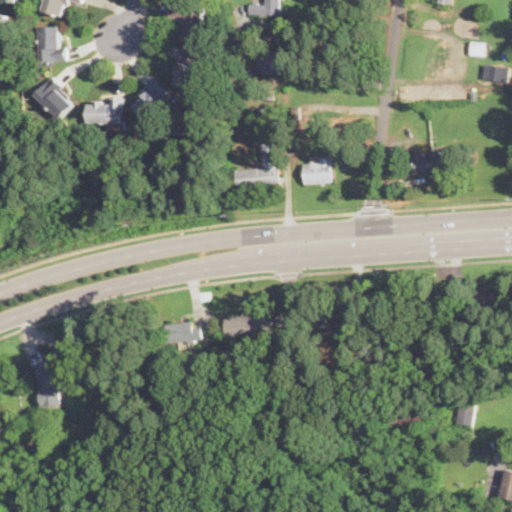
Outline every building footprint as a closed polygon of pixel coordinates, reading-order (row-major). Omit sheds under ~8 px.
[(47,0),(45,11),(66,16),(70,0),(83,3),(83,0),(47,0)] [(283,13),(283,0),(266,0),(266,2),(252,2),(252,13),(283,13)] [(207,32),(207,4),(172,3),(172,16),(187,16),(187,32),(207,32)] [(18,20),(0,14),(0,45),(10,48),(18,20)] [(65,59),(65,26),(43,26),(43,59),(65,59)] [(454,72),(455,47),(434,46),(433,72),(454,72)] [(208,57),(185,48),(171,80),(194,89),(208,57)] [(295,49),(257,51),(258,72),(295,71),(295,49)] [(0,74),(8,64),(0,57),(0,74)] [(39,91),(64,116),(78,103),(61,87),(66,83),(56,74),(39,91)] [(133,102),(150,118),(174,93),(157,76),(133,102)] [(126,98),(89,98),(89,122),(126,122),(126,98)] [(263,142),(265,166),(238,168),(239,187),(282,184),(278,141),(263,142)] [(414,173),(431,172),(432,176),(445,176),(443,145),(433,145),(433,151),(413,152),(414,173)] [(307,182),(334,181),(333,156),(322,156),(322,161),(306,162),(307,182)] [(474,291),(474,313),(502,313),(502,291),(474,291)] [(273,313),(226,314),(226,334),(274,334),(273,313)] [(327,333),(355,331),(354,314),(326,315),(327,333)] [(195,327),(194,319),(166,322),(168,342),(205,338),(203,326),(195,327)] [(37,363),(43,406),(63,403),(61,385),(68,384),(67,378),(82,376),(79,356),(37,363)] [(474,422),(474,407),(452,407),(452,422),(474,422)] [(511,469),(508,468),(504,480),(487,475),(483,491),(511,498),(511,469)]
